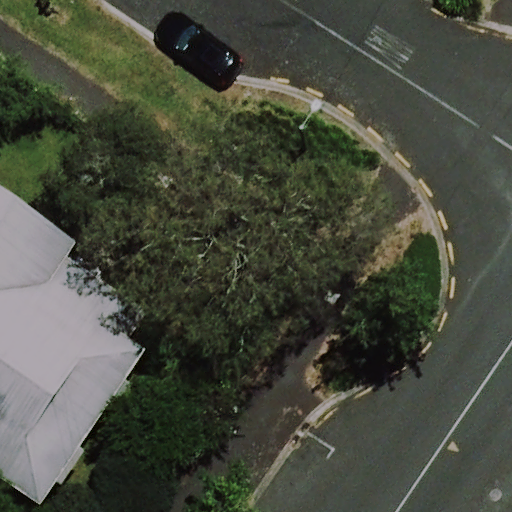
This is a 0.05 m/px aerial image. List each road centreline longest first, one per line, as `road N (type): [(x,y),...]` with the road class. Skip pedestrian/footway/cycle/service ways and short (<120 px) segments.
road 1 (residential): [(281,0),(511,155)]
road 2 (residential): [(400,511),(511,347)]
